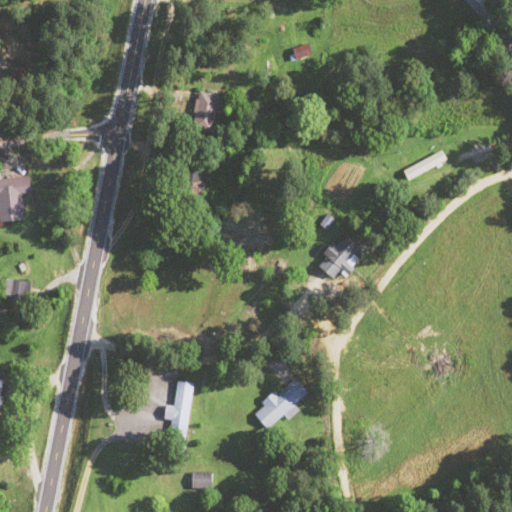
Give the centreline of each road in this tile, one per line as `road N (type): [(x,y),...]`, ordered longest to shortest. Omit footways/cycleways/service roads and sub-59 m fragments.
road 1 (primary): [(44,511),(144,0)]
road 2 (residential): [(90,281),(50,252),(0,191)]
road 3 (residential): [(0,133),(120,137)]
